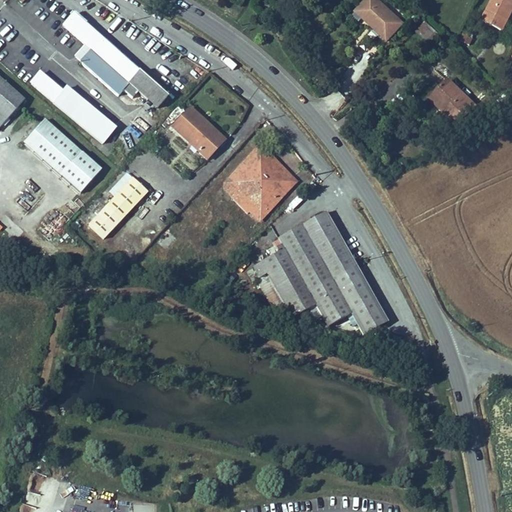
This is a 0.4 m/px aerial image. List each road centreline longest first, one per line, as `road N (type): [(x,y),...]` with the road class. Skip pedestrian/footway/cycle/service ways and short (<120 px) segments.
road 1 (primary): [(159,0),(255,56),(316,119),(416,273),(450,353)]
road 2 (unknown): [(273,109),(130,238)]
road 3 (unknown): [(0,0),(132,124)]
road 4 (primary): [(450,353),(485,511)]
road 5 (unknown): [(58,0),(173,88)]
